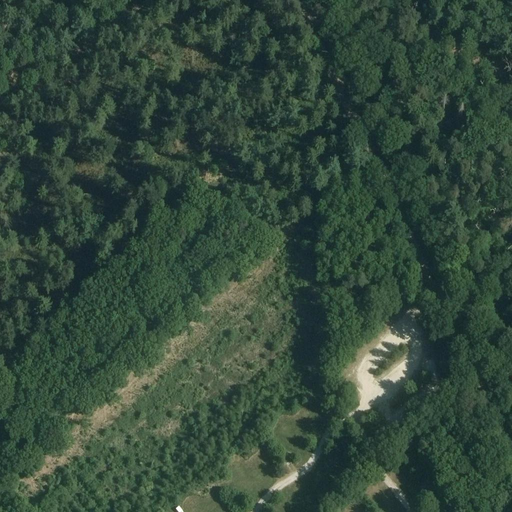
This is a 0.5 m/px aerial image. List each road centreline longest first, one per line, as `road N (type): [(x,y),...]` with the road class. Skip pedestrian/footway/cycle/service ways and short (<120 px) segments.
road 1 (track): [(296,0),(511,456)]
road 2 (track): [(259,511),(308,465),(337,422),(416,359),(408,322)]
road 3 (track): [(0,99),(76,58),(150,0)]
road 4 (track): [(436,293),(362,366),(372,398)]
